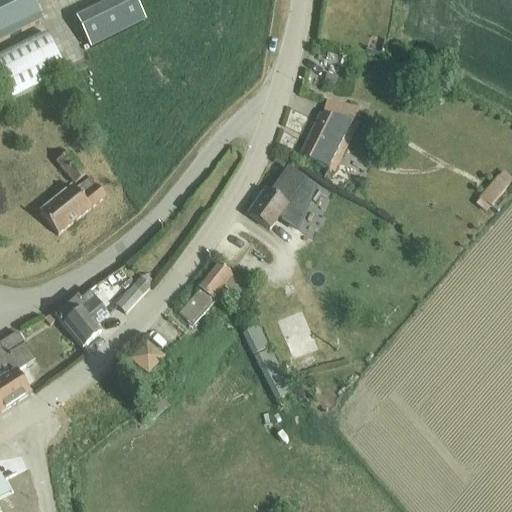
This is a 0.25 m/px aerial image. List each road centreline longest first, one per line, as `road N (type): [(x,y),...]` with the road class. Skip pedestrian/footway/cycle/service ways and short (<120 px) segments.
road 1 (tertiary): [(20,419),(124,343),(214,237),(284,97)]
road 2 (unclassified): [(284,97),(232,131),(171,211),(51,293),(0,312)]
